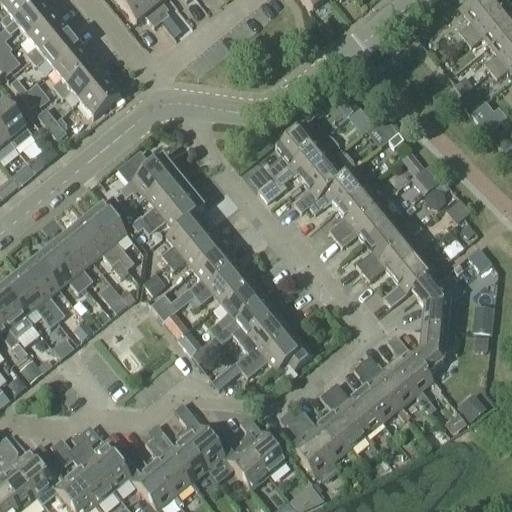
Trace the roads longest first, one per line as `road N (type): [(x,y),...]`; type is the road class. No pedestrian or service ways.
road 1 (residential): [(0,428),(72,430),(91,418),(138,427),(178,401),(278,411),(365,343),(197,140),(198,108)]
road 2 (residential): [(198,108),(276,117),(415,0)]
road 3 (residential): [(0,238),(162,107)]
road 4 (residential): [(248,0),(150,81)]
